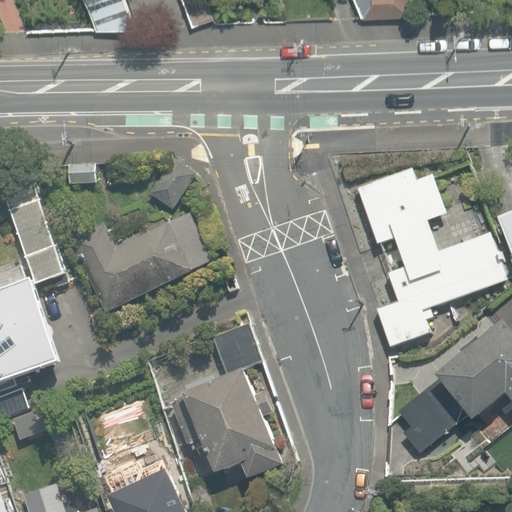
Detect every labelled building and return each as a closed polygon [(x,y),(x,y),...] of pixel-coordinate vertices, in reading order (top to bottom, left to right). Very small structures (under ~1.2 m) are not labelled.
[(69,0),(79,28),(138,29),(128,0),(69,0)] [(186,0),(196,25),(217,17),(210,0),(186,0)] [(358,0),(365,17),(414,15),(413,0),(358,0)] [(153,194),(176,210),(200,175),(177,159),(153,194)] [(72,167),(73,186),(101,184),(99,165),(72,167)] [(382,310),(395,347),(434,334),(426,310),(511,281),(495,234),(439,253),(428,222),(450,215),(436,176),(420,182),(416,170),(362,189),(381,243),(398,238),(409,269),(393,275),(402,303),(382,310)] [(6,184),(40,286),(69,276),(35,174),(6,184)] [(72,244),(108,315),(216,260),(193,214),(123,250),(110,224),(72,244)] [(511,216),(502,220),(511,246),(511,216)] [(0,386),(66,364),(38,281),(0,294),(0,386)] [(214,333),(231,376),(265,363),(249,320),(214,333)] [(406,433),(422,454),(472,413),(479,421),(511,395),(511,324),(510,321),(442,376),(443,378),(401,412),(414,427),(406,433)] [(246,466),(252,480),(288,466),(250,370),(189,394),(191,400),(175,406),(191,446),(194,444),(197,451),(209,446),(221,476),(246,466)] [(0,415),(29,406),(24,390),(0,398),(0,415)] [(192,511),(175,470),(114,496),(120,511),(192,511)] [(101,511),(101,510),(96,511),(80,511),(81,511),(77,509),(73,507),(68,509),(59,485),(17,501),(20,511),(101,511)] [(0,511),(11,511),(3,489),(0,489),(0,511)]
